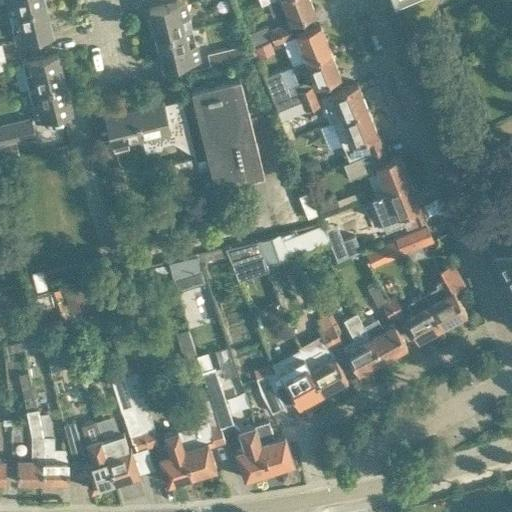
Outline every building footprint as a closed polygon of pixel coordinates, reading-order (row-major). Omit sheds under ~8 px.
[(44,0),(6,0),(10,13),(45,3),(44,0)] [(151,31),(155,32),(156,37),(185,30),(192,28),(184,0),(180,0),(149,8),(151,14),(147,18),(151,31)] [(267,0),(266,1),(271,12),(285,7),(291,21),(315,11),(310,0),(267,0)] [(16,40),(52,31),(45,3),(10,13),(16,40)] [(320,22),(296,32),(306,58),(330,48),(320,22)] [(251,37),(250,37),(252,43),(272,35),(274,41),(284,37),(279,25),(269,29),(266,23),(248,31),(251,37)] [(195,42),(188,44),(185,30),(156,37),(163,65),(199,56),(195,42)] [(269,40),(256,45),(260,57),(274,52),(269,40)] [(209,51),(212,64),(254,53),(251,41),(209,51)] [(263,74),(277,110),(316,94),(313,85),(340,74),(330,48),(306,58),(313,76),(287,87),(279,68),(263,74)] [(21,60),(25,76),(28,90),(64,80),(57,52),(21,60)] [(192,88),(215,183),(263,171),(239,76),(192,88)] [(35,118),(71,109),(64,80),(28,90),(35,118)] [(329,121),(332,120),(367,107),(357,81),(319,96),(329,121)] [(277,110),(281,118),(320,103),(316,94),(277,110)] [(162,142),(173,139),(163,98),(134,106),(141,134),(140,134),(144,150),(159,146),(162,142)] [(126,137),(140,134),(141,134),(134,106),(105,113),(114,149),(128,145),(126,137)] [(332,120),(348,159),(382,145),(377,133),(367,107),(332,120)] [(0,124),(0,143),(34,135),(30,117),(0,124)] [(343,171),(356,166),(386,155),(382,145),(348,159),(339,162),(343,171)] [(179,177),(192,174),(185,146),(173,150),(179,177)] [(385,187),(371,193),(372,194),(385,190),(410,180),(400,153),(375,163),(385,187)] [(305,173),(321,167),(316,155),(300,161),(305,173)] [(128,191),(121,163),(107,167),(114,194),(128,191)] [(405,223),(406,226),(425,219),(420,205),(410,180),(385,190),(372,194),(386,230),(405,223)] [(316,213),(307,190),(298,194),(307,217),(316,213)] [(319,213),(339,205),(335,195),(315,202),(319,213)] [(322,223),(283,239),(290,253),(328,238),(322,223)] [(396,238),(394,239),(401,251),(433,239),(427,224),(395,236),(396,238)] [(511,230),(493,241),(511,276),(511,230)] [(283,239),(280,233),(258,238),(262,253),(265,263),(290,253),(283,239)] [(337,259),(358,250),(360,249),(354,233),(330,243),(337,259)] [(258,238),(225,246),(231,263),(262,253),(258,238)] [(224,245),(198,252),(200,260),(226,253),(224,245)] [(385,259),(379,246),(365,252),(371,266),(385,259)] [(173,275),(177,289),(204,281),(200,269),(196,253),(167,259),(171,275),(173,275)] [(424,292),(429,301),(442,325),(466,311),(454,290),(464,284),(452,261),(441,267),(446,276),(435,282),(437,285),(424,292)] [(378,304),(382,302),(386,310),(399,303),(394,294),(388,298),(382,287),(378,280),(367,286),(378,304)] [(398,292),(393,282),(382,287),(388,298),(394,294),(398,292)] [(88,305),(83,286),(64,291),(70,310),(88,305)] [(406,302),(411,311),(404,315),(417,338),(442,325),(429,301),(424,292),(406,302)] [(399,303),(386,310),(391,318),(402,312),(404,311),(401,306),(399,303)] [(356,310),(342,317),(353,338),(342,344),(358,371),(382,358),(369,335),(363,322),(356,310)] [(320,314),(315,318),(319,325),(326,338),(336,332),(325,312),(320,314)] [(376,315),(363,322),(369,335),(382,358),(407,344),(394,321),(383,327),(376,315)] [(184,358),(195,354),(186,327),(174,331),(184,358)] [(330,346),(341,340),(336,332),(326,338),(330,346)] [(41,334),(23,338),(25,347),(26,347),(27,353),(45,348),(41,334)] [(25,347),(23,338),(5,342),(1,345),(3,352),(25,347)] [(304,357),(310,367),(322,391),(347,377),(334,354),(327,358),(321,348),(304,357)] [(310,367),(304,357),(300,349),(290,354),(293,358),(272,370),(268,372),(272,384),(283,405),(295,398),(298,404),(322,391),(310,367)] [(272,370),(269,362),(253,367),(261,392),(272,411),(283,405),(272,384),(268,372),(272,370)] [(206,384),(207,384),(221,425),(233,421),(214,364),(201,368),(206,384)] [(78,367),(67,370),(71,384),(82,381),(78,367)] [(28,407),(39,405),(31,370),(20,372),(28,407)] [(148,445),(137,410),(132,394),(131,394),(124,373),(110,378),(130,440),(133,439),(136,449),(148,445)] [(224,440),(220,425),(221,425),(207,384),(206,384),(195,387),(205,418),(177,427),(183,447),(192,474),(216,466),(209,445),(224,440)] [(132,394),(137,410),(148,445),(162,441),(154,417),(150,419),(141,391),(132,394)] [(17,459),(17,480),(42,480),(43,459),(44,432),(40,413),(38,414),(36,406),(25,408),(30,436),(30,459),(17,459)] [(54,434),(49,411),(40,413),(44,432),(43,459),(42,480),(68,480),(68,459),(64,447),(53,448),(54,434)] [(118,431),(111,411),(96,416),(103,436),(107,453),(115,479),(123,477),(125,483),(138,478),(136,473),(139,472),(131,445),(120,448),(115,432),(118,431)] [(82,460),(91,487),(115,479),(107,453),(103,436),(96,416),(94,416),(100,435),(86,440),(91,457),(82,460)] [(268,419),(254,423),(260,442),(268,469),(293,461),(284,434),(274,437),(268,419)] [(260,442),(254,423),(237,428),(244,447),(236,449),(244,476),(268,469),(260,442)] [(159,455),(167,482),(192,474),(183,447),(177,427),(163,432),(169,452),(166,453),(163,445),(158,447),(160,454),(159,455)] [(84,455),(79,440),(69,444),(74,459),(84,455)]
